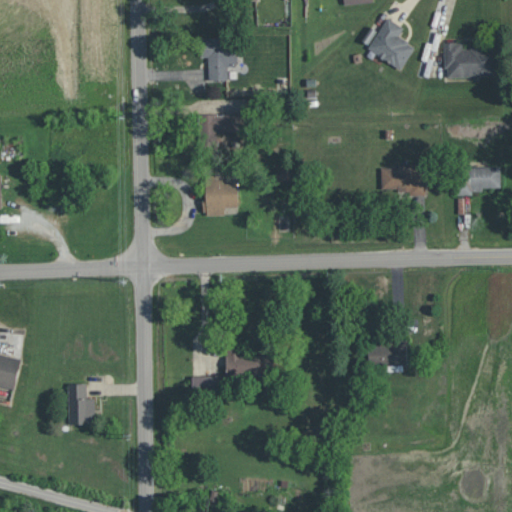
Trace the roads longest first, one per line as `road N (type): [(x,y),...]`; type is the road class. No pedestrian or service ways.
road 1 (tertiary): [(0,272),(511,256)]
road 2 (residential): [(143,267),(138,0)]
road 3 (residential): [(145,511),(143,267)]
